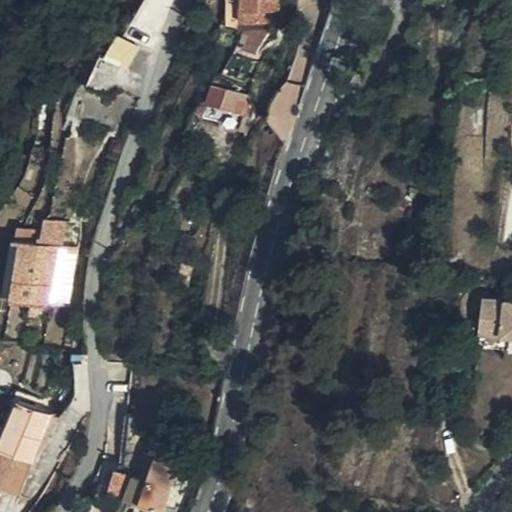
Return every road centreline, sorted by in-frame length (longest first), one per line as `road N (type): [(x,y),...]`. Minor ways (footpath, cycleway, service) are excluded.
road 1 (unclassified): [(69,511),(102,416),(98,254),(187,0)]
road 2 (tertiary): [(351,0),(270,261),(211,511)]
